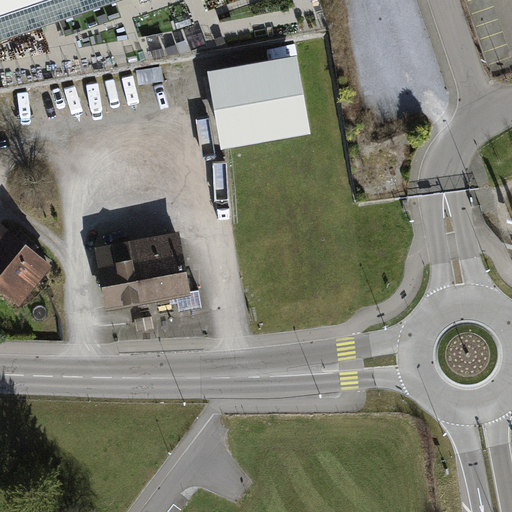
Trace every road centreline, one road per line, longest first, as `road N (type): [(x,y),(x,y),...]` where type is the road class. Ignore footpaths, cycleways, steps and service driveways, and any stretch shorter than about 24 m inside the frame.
road 1 (secondary): [(415,363),(237,376),(0,374)]
road 2 (secondary): [(511,323),(480,304),(444,309),(421,332),(415,363)]
